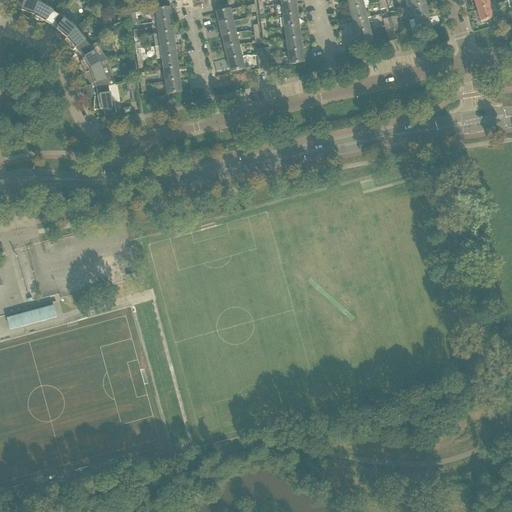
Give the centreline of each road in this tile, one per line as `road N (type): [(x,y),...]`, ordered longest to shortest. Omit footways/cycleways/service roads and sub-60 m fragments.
road 1 (secondary): [(59,180),(172,180),(393,136)]
road 2 (residential): [(159,134),(467,64)]
road 3 (residential): [(159,134),(100,139),(80,122),(44,52),(0,33)]
